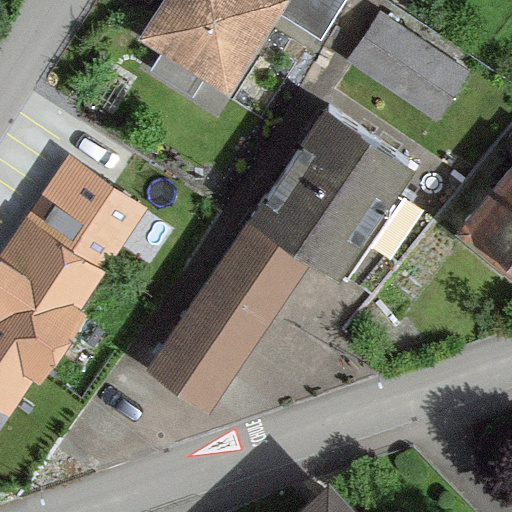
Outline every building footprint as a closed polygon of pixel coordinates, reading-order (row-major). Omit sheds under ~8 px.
[(167,0),(147,32),(221,79),(270,0),(167,0)] [(289,0),(281,13),(315,35),(336,0),(289,0)] [(456,74),(378,21),(353,57),(431,111),(456,74)] [(343,277),(369,239),(357,230),(404,161),(325,106),(223,256),(225,257),(155,362),(202,394),(301,248),(343,277)] [(138,205),(68,158),(0,259),(0,400),(5,404),(28,369),(32,371),(74,309),(70,306),(138,205)] [(511,270),(511,162),(459,227),(511,270)] [(343,511),(324,491),(302,511),(343,511)]
